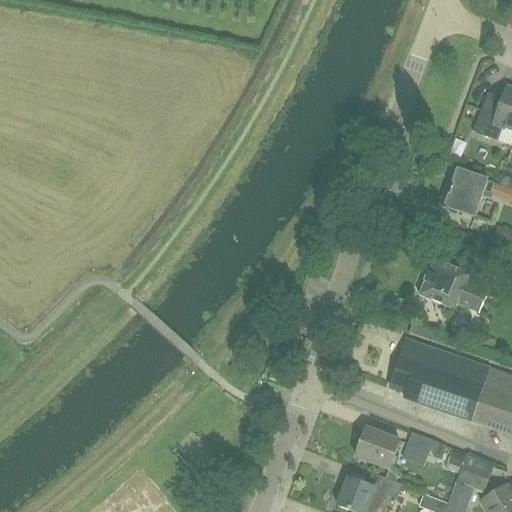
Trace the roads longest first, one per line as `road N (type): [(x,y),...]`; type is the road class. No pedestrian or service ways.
road 1 (tertiary): [(308,386),(434,14)]
road 2 (residential): [(511,468),(308,386)]
road 3 (tertiary): [(259,511),(308,386)]
